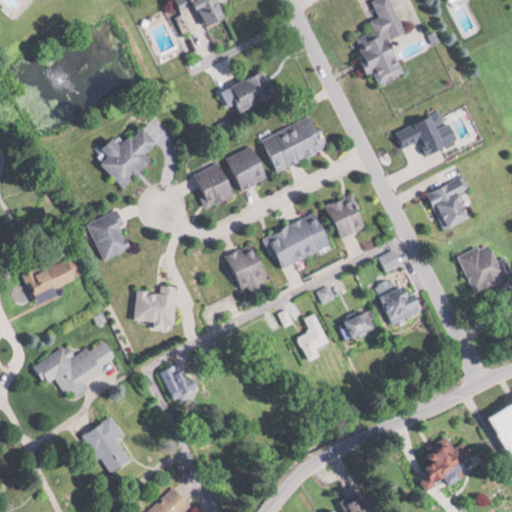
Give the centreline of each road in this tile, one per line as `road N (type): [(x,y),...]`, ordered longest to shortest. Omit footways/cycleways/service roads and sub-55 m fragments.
road 1 (residential): [(285,0),(459,334)]
road 2 (residential): [(259,511),(308,460),(511,364)]
road 3 (residential): [(0,395),(16,412),(61,511),(185,451)]
road 4 (residential): [(366,150),(219,226),(203,230),(162,205)]
road 5 (residential): [(144,368),(213,511)]
